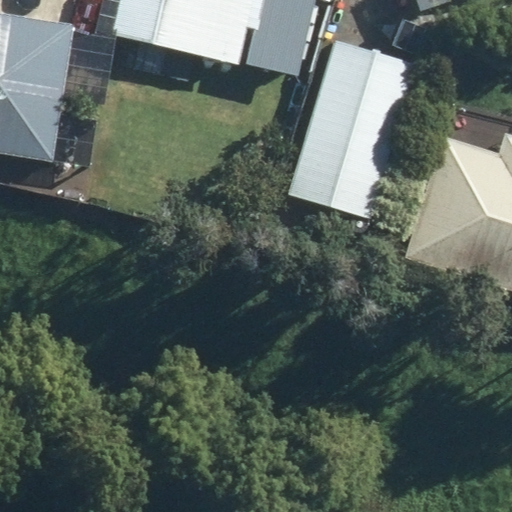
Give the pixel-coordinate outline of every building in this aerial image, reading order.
[(111,0),(76,0),(73,14),(107,21),(111,0)] [(125,0),(120,31),(249,57),(260,0),(125,0)] [(0,149),(66,157),(82,23),(72,22),(0,12),(0,149)] [(374,212),(424,61),(344,35),(294,186),(374,212)] [(427,257),(511,284),(511,130),(508,129),(501,150),(465,139),(427,257)]
